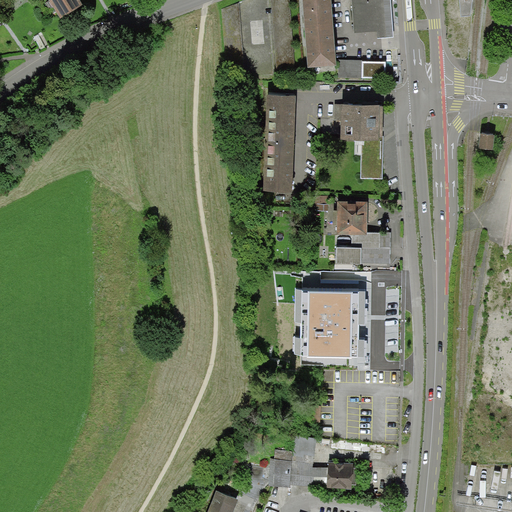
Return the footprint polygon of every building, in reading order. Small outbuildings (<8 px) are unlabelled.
[(52,0),(61,14),(80,2),(78,0),(52,0)] [(272,0),(278,75),(294,75),(288,0),(272,0)] [(304,24),(333,22),(331,0),(302,0),(303,4),(304,24)] [(351,0),(354,32),(377,31),(378,38),(393,37),(390,0),(351,0)] [(459,0),(462,16),(470,15),(472,0),(459,0)] [(227,74),(243,74),(237,3),(222,8),(227,74)] [(333,22),(304,24),(306,42),(308,68),(336,66),(333,22)] [(385,77),(385,61),(339,60),(338,76),(385,77)] [(263,191),(292,193),(296,96),(267,95),(263,191)] [(342,120),(342,138),(362,139),(361,178),(383,179),(384,103),(342,103),(334,103),(334,116),(334,120),(342,120)] [(338,201),(338,233),(352,234),(352,246),(380,247),(381,232),(368,232),(368,201),(338,201)] [(337,246),(337,263),(362,264),(362,247),(337,246)] [(317,334),(317,350),(345,351),(362,352),(363,325),(354,325),(354,317),(359,317),(360,300),(349,300),(349,295),(370,296),(370,304),(375,305),(375,313),(397,314),(397,309),(400,309),(401,282),(379,282),(380,274),(365,273),(365,284),(311,282),(310,306),(330,307),(329,334),(317,334)] [(294,451),(293,456),(313,457),(316,438),(296,436),(294,451)] [(294,451),(275,450),(274,458),(270,458),(268,486),(290,488),(291,485),(327,487),(328,468),(313,467),(313,457),(293,456),(294,451)] [(328,468),(327,487),(351,490),(353,464),(328,462),(328,468)] [(252,511),(263,486),(247,479),(238,499),(232,511),(252,511)] [(232,511),(238,499),(217,491),(208,511),(232,511)]
